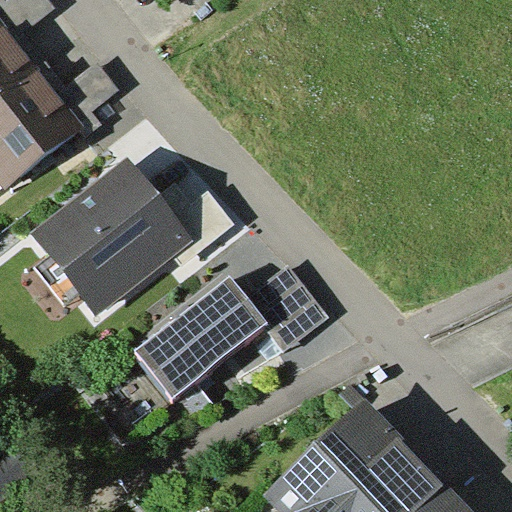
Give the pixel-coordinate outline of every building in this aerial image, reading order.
[(0,0),(0,16),(16,37),(54,7),(49,0),(6,0),(6,1),(5,0),(0,0)] [(0,94),(38,65),(16,37),(0,16),(0,94)] [(98,61),(58,91),(85,126),(79,130),(85,138),(103,125),(91,110),(119,89),(98,61)] [(58,91),(38,65),(0,94),(0,182),(4,188),(79,130),(85,126),(58,91)] [(128,157),(31,232),(48,254),(81,295),(97,316),(174,256),(194,240),(176,217),(128,157)] [(209,191),(176,217),(194,240),(174,256),(181,266),(235,223),(209,191)] [(67,306),(81,295),(48,254),(34,265),(67,306)] [(289,265),(248,296),(268,322),(264,326),(284,352),(329,317),(289,265)] [(231,275),(134,350),(172,398),(264,326),(268,322),(248,296),(231,275)] [(474,511),(365,397),(262,495),(278,511),(474,511)]
